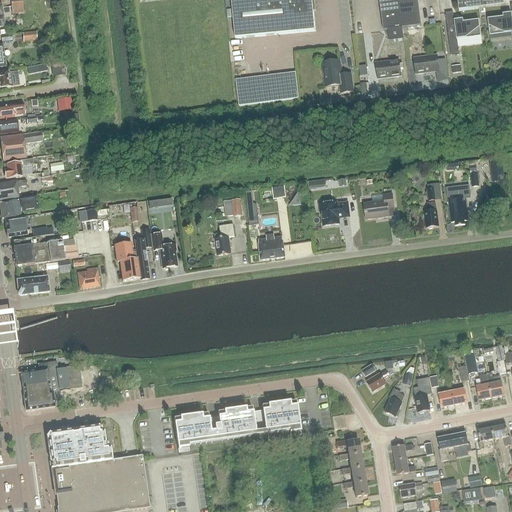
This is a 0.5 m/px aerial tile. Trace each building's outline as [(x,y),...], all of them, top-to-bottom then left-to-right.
[(24,14),(23,6),(22,0),(16,0),(11,1),(12,15),(24,14)] [(312,0),(231,0),(235,39),(315,31),(312,0)] [(398,0),(379,0),(383,31),(389,31),(391,43),(404,41),(402,29),(398,0)] [(417,0),(398,0),(402,29),(421,26),(417,0)] [(505,3),(504,0),(457,0),(459,11),(479,9),(478,4),(485,3),(485,6),(505,3)] [(511,16),(488,20),(490,36),(511,33),(511,16)] [(479,21),(455,24),(447,25),(451,55),(459,54),(457,40),(481,37),(479,21)] [(24,42),(37,41),(36,33),(23,34),(24,42)] [(437,56),(414,59),(416,75),(439,72),(437,56)] [(342,75),(340,61),(322,63),(325,88),(340,86),(341,94),(354,93),(351,74),(342,75)] [(399,61),(376,64),(378,80),(401,77),(399,61)] [(57,76),(66,75),(65,63),(51,65),(53,75),(55,75),(57,74),(57,76)] [(460,66),(452,66),(452,74),(461,73),(460,66)] [(0,89),(11,88),(11,87),(19,86),(17,72),(0,74),(0,89)] [(238,104),(298,99),(296,72),(235,78),(238,104)] [(71,99),(57,100),(58,109),(72,108),(71,99)] [(0,120),(15,119),(14,116),(25,115),(23,105),(12,107),(11,106),(9,106),(8,107),(0,108),(0,120)] [(76,113),(68,114),(70,128),(77,127),(77,124),(79,124),(79,117),(76,118),(76,113)] [(0,121),(0,135),(18,133),(16,120),(0,121)] [(24,145),(42,142),(41,133),(0,139),(3,161),(25,159),(24,145)] [(4,166),(4,170),(4,173),(4,174),(4,177),(5,177),(5,180),(22,178),(21,167),(33,166),(32,160),(12,163),(12,165),(4,166)] [(51,173),(63,172),(62,163),(50,165),(51,173)] [(502,163),(490,164),(492,183),(505,181),(502,163)] [(453,170),(444,171),(445,186),(454,185),(453,170)] [(479,187),(478,176),(478,175),(470,176),(472,188),(479,187)] [(17,188),(27,187),(26,181),(16,182),(0,184),(0,202),(19,199),(17,188)] [(325,181),(310,183),(310,190),(325,188),(325,182),(325,181)] [(470,185),(447,188),(451,223),(455,223),(455,226),(464,225),(464,222),(467,221),(465,199),(471,198),(470,185)] [(285,187),(273,189),(275,201),(287,199),(285,187)] [(246,193),(248,219),(258,217),(257,206),(254,204),(253,192),(246,193)] [(35,195),(28,197),(20,198),(21,200),(19,201),(19,200),(0,203),(0,208),(2,220),(21,217),(20,213),(38,211),(35,195)] [(388,209),(394,208),(392,195),(383,196),(384,202),(364,204),(366,221),(389,218),(388,209)] [(234,218),(242,217),(240,201),(232,202),(223,203),(225,218),(234,217),(234,218)] [(338,219),(349,218),(348,204),(337,205),(336,203),(319,206),(321,215),(322,215),(323,227),(339,225),(338,219)] [(426,229),(439,227),(435,203),(427,204),(428,212),(424,213),(426,229)] [(132,223),(139,222),(137,208),(136,208),(131,209),(130,209),(132,223)] [(96,211),(84,212),(86,223),(97,222),(96,211)] [(249,226),(259,225),(258,217),(248,219),(249,226)] [(7,239),(27,235),(24,218),(5,221),(6,230),(7,239)] [(229,238),(235,237),(233,225),(219,227),(221,239),(214,240),(217,257),(231,255),(229,238)] [(46,228),(32,230),(33,238),(47,236),(46,230),(46,228)] [(135,251),(140,281),(149,280),(145,249),(152,248),(151,240),(149,230),(141,231),(143,241),(134,242),(135,251)] [(160,260),(162,270),(176,267),(174,253),(175,251),(175,246),(162,248),(160,235),(151,236),(153,252),(159,251),(159,252),(160,260)] [(282,238),(275,239),(274,235),(266,236),(267,240),(258,241),(261,261),(271,260),(275,260),(275,259),(285,258),(282,238)] [(36,246),(35,239),(12,242),(16,268),(77,259),(75,246),(74,241),(36,246)] [(131,244),(115,246),(117,263),(120,262),(122,282),(139,280),(137,260),(133,260),(131,244)] [(59,274),(71,272),(70,263),(58,264),(59,274)] [(98,278),(100,278),(98,270),(85,271),(85,274),(78,275),(80,290),(99,287),(98,278)] [(18,297),(49,293),(47,277),(17,281),(18,297)] [(496,348),(497,354),(498,363),(504,362),(505,361),(502,347),(496,348)] [(472,351),(464,352),(468,375),(478,373),(475,356),(473,356),(472,351)] [(500,375),(507,374),(505,362),(504,362),(498,363),(500,375)] [(38,371),(19,374),(21,388),(22,388),(57,383),(55,370),(57,369),(56,363),(37,365),(38,371)] [(57,383),(22,388),(25,412),(54,408),(53,400),(60,400),(59,393),(70,391),(70,390),(82,389),(79,367),(57,369),(55,370),(57,383)] [(373,367),(363,373),(365,377),(375,371),(373,367)] [(466,367),(459,368),(462,382),(468,381),(466,367)] [(383,380),(389,376),(386,371),(366,383),(372,393),(386,384),(383,380)] [(413,376),(406,374),(403,386),(411,387),(413,376)] [(103,392),(115,390),(113,375),(100,377),(103,392)] [(481,387),(476,388),(479,402),(492,399),(487,379),(487,376),(479,377),(481,387)] [(500,376),(487,379),(492,399),(504,397),(501,383),(500,376)] [(437,377),(431,378),(433,389),(439,387),(437,377)] [(418,388),(413,389),(415,397),(418,413),(430,411),(427,396),(432,395),(429,379),(417,381),(418,388)] [(391,399),(385,413),(396,418),(402,403),(405,396),(400,394),(400,392),(393,389),(389,398),(391,399)] [(464,390),(452,393),(454,406),(467,404),(464,390)] [(452,393),(439,395),(441,409),(454,406),(452,393)] [(301,436),(296,405),(290,405),(289,403),(268,406),(268,409),(262,409),(252,411),(246,412),(245,409),(224,412),(224,415),(218,416),(208,417),(202,418),(201,415),(180,418),(180,421),(174,422),(178,454),(181,453),(189,452),(187,443),(289,428),(290,438),(301,436)] [(343,416),(331,418),(332,425),(344,423),(343,416)] [(344,423),(332,425),(333,431),(345,429),(344,423)] [(491,429),(493,441),(504,438),(506,445),(511,444),(510,437),(508,438),(505,426),(491,429)] [(98,427),(77,430),(78,432),(72,433),(71,431),(61,432),(49,434),(47,437),(51,468),(96,462),(112,460),(110,449),(106,449),(103,433),(99,433),(98,428),(99,428),(98,427)] [(483,443),(493,441),(491,429),(477,432),(480,443),(478,444),(479,451),(484,450),(483,443)] [(465,434),(452,437),(454,448),(456,458),(468,456),(468,453),(472,452),(471,448),(470,444),(467,445),(465,434)] [(452,437),(438,440),(439,448),(440,451),(439,451),(441,463),(447,462),(445,450),(454,448),(452,437)] [(348,457),(360,454),(358,440),(346,442),(346,441),(336,443),(337,448),(346,447),(348,455),(348,457)] [(434,456),(431,444),(425,446),(427,457),(434,456)] [(395,462),(407,461),(405,452),(412,451),(411,446),(405,447),(405,446),(393,448),(395,462)] [(351,471),(363,469),(360,454),(348,457),(348,455),(339,457),(339,462),(349,460),(351,469),(351,471)] [(96,462),(51,468),(55,496),(56,496),(58,508),(57,508),(57,511),(132,511),(149,509),(142,456),(123,459),(112,461),(112,460),(96,462)] [(407,461),(395,462),(397,476),(408,475),(408,474),(415,473),(414,468),(408,469),(407,461)] [(353,484),(365,482),(363,469),(351,471),(351,469),(341,471),(342,477),(351,475),(353,483),(353,484)] [(470,488),(482,486),(480,477),(468,479),(470,488)] [(443,495),(457,492),(455,480),(441,483),(443,495)] [(353,484),(353,483),(343,485),(344,490),(354,488),(356,499),(368,497),(365,482),(353,484)] [(416,491),(423,490),(422,484),(399,487),(401,499),(417,497),(416,491)] [(480,489),(471,490),(473,500),(482,498),(480,489)] [(439,511),(438,500),(431,501),(431,511),(439,511)] [(333,510),(347,508),(346,501),(332,503),(333,510)] [(417,511),(417,510),(416,503),(404,505),(405,511),(404,511),(417,511)]
